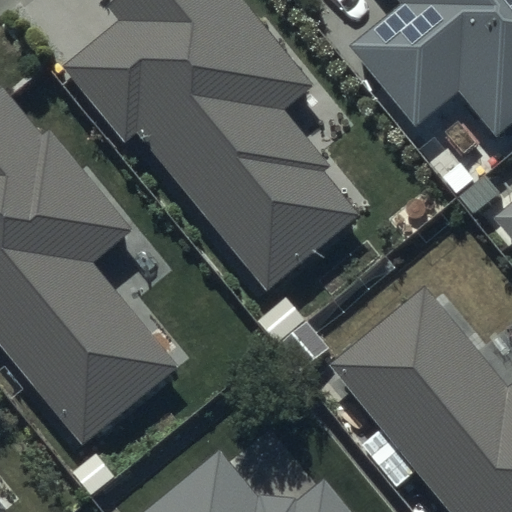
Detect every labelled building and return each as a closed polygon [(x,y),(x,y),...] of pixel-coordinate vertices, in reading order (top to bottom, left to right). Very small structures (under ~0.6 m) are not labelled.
[(315,85),(245,0),(120,0),(112,7),(124,22),(67,69),(130,145),(142,136),(270,293),(361,219),(323,172),(331,166),(285,109),(315,85)] [(511,0),(400,0),(403,4),(354,44),(417,120),(458,86),(498,135),(511,123),(511,0)] [(46,137),(4,88),(0,91),(0,340),(88,448),(183,366),(98,265),(139,231),(54,130),(46,137)] [(511,206),(495,220),(511,239),(511,206)] [(427,286),(329,365),(449,511),(511,511),(511,388),(511,389),(427,286)] [(221,448),(143,511),(351,511),(324,478),(297,499),(260,495),(221,448)] [(0,511),(8,511),(0,501),(0,511)]
